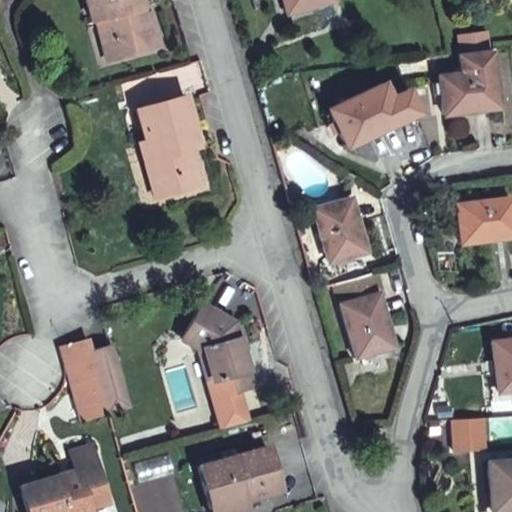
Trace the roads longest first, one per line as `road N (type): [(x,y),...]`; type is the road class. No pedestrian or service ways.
road 1 (residential): [(278,236),(60,302),(28,205),(39,123),(3,24),(13,0)]
road 2 (residential): [(377,511),(349,483),(278,236)]
road 3 (residential): [(278,236),(211,0)]
road 4 (residential): [(511,156),(446,165),(399,195),(437,304)]
road 5 (residential): [(400,511),(401,407),(437,304)]
